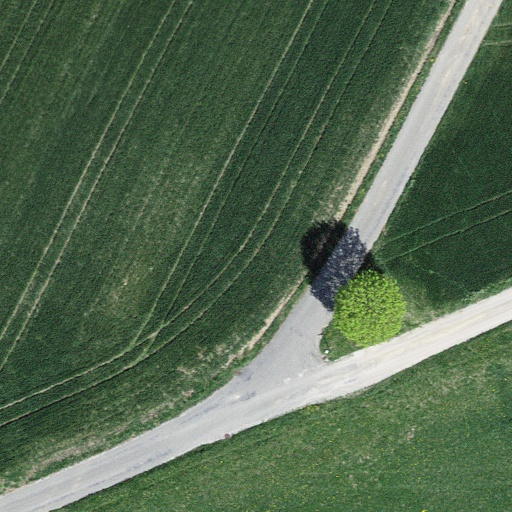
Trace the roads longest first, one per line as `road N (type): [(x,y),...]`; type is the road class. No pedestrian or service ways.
road 1 (track): [(263,394),(351,253),(481,0)]
road 2 (track): [(0,503),(263,394)]
road 3 (track): [(263,394),(511,294)]
